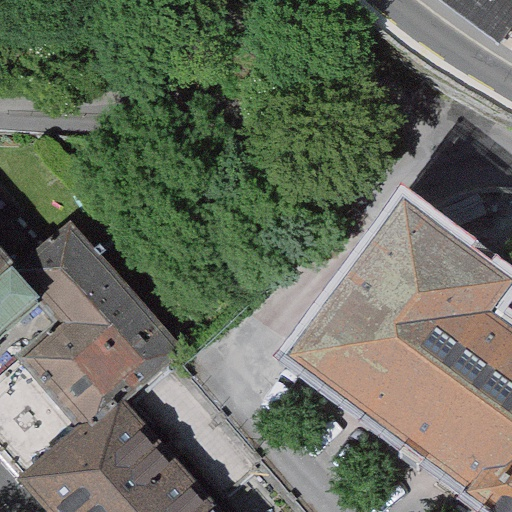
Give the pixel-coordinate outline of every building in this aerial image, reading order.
[(511,0),(450,0),(476,19),(507,43),(511,35),(511,0)] [(511,342),(485,323),(511,287),(418,219),(403,240),(314,359),(511,503),(511,342)] [(59,307),(26,261),(0,234),(0,352),(41,321),(59,307)] [(0,454),(26,482),(107,412),(151,385),(143,366),(166,344),(98,256),(60,234),(26,261),(59,307),(41,321),(59,343),(0,388),(0,454)] [(52,511),(202,511),(107,412),(26,482),(52,511)]
